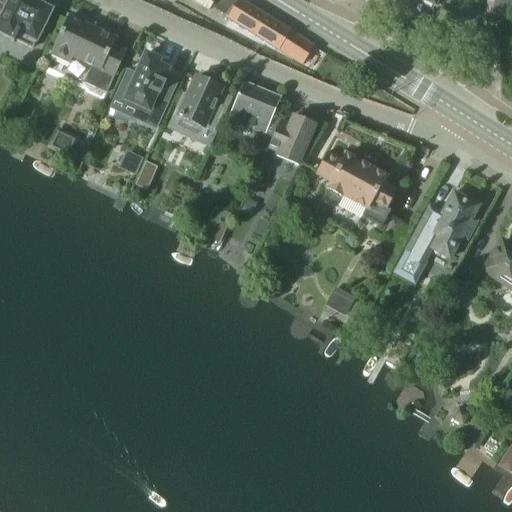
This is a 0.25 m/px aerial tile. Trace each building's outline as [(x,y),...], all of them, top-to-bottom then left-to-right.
[(32,51),(52,12),(33,3),(34,0),(0,0),(0,35),(11,41),(10,43),(13,45),(14,42),(32,51)] [(189,0),(208,11),(214,0),(189,0)] [(302,65),(313,47),(239,2),(237,5),(229,0),(219,0),(213,11),(228,20),(224,28),(232,33),(236,26),(250,34),(248,37),(255,42),(257,38),(302,65)] [(106,95),(126,53),(113,46),(115,41),(83,26),(82,22),(75,18),(71,20),(67,19),(50,55),(70,64),(72,59),(91,68),(84,84),(106,95)] [(159,62),(145,55),(136,77),(127,73),(116,98),(138,108),(133,120),(156,130),(174,90),(162,84),(168,71),(157,66),(159,62)] [(196,78),(187,98),(183,96),(176,113),(180,115),(178,118),(197,127),(191,141),(209,149),(227,108),(216,103),(222,90),(196,78)] [(270,123),(280,99),(244,84),(229,121),(264,136),(258,151),(267,154),(268,151),(278,126),(270,123)] [(298,167),(315,127),(293,118),(290,127),(280,123),(278,126),(268,151),(297,163),(295,166),(298,167)] [(72,150),(77,141),(70,137),(61,155),(75,162),(79,153),(72,150)] [(397,191),(383,183),(386,178),(345,155),(342,160),(328,152),(315,175),(329,183),(327,187),(328,188),(327,192),(326,194),(327,197),(329,200),(330,202),(334,203),(337,202),(340,200),(342,196),(367,210),(362,218),(381,228),(390,212),(386,210),(397,191)] [(130,159),(125,172),(136,176),(141,164),(130,159)] [(146,163),(142,173),(152,177),(156,168),(146,163)] [(429,207),(404,253),(424,264),(432,250),(449,260),(461,237),(467,240),(477,223),(471,220),(478,207),(453,193),(442,214),(429,207)] [(248,200),(243,211),(252,215),(257,205),(248,200)] [(215,224),(211,230),(213,239),(220,243),(227,231),(215,224)] [(511,260),(499,253),(483,283),(500,292),(501,296),(506,299),(511,294),(511,260)] [(354,316),(348,313),(354,301),(348,297),(336,317),(350,325),(354,316)] [(458,408),(451,419),(462,426),(470,415),(458,408)] [(480,418),(472,429),(483,437),(491,426),(480,418)]
